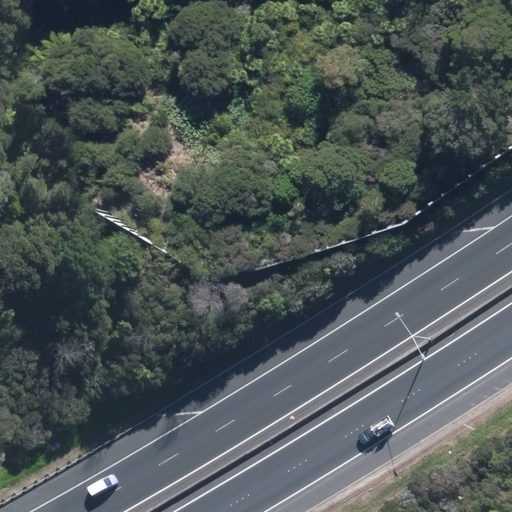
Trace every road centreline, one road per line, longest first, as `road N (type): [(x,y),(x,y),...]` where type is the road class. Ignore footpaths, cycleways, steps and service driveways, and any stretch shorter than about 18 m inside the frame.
road 1 (motorway): [(71,511),(511,241)]
road 2 (motorway): [(511,325),(206,511)]
